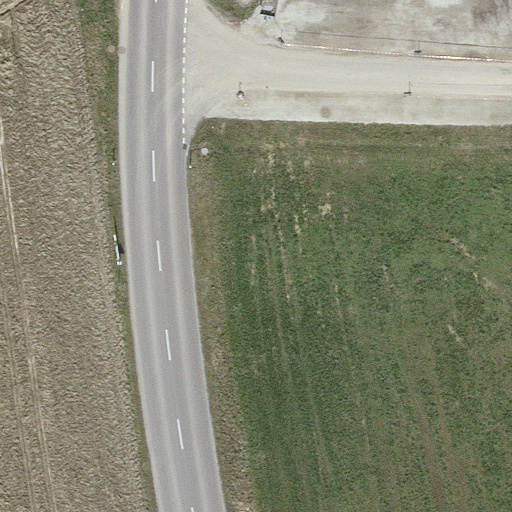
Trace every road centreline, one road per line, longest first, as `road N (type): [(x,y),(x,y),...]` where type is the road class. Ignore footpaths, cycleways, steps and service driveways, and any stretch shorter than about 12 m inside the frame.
road 1 (tertiary): [(160,81),(162,252),(197,511)]
road 2 (unclassified): [(160,81),(511,90)]
